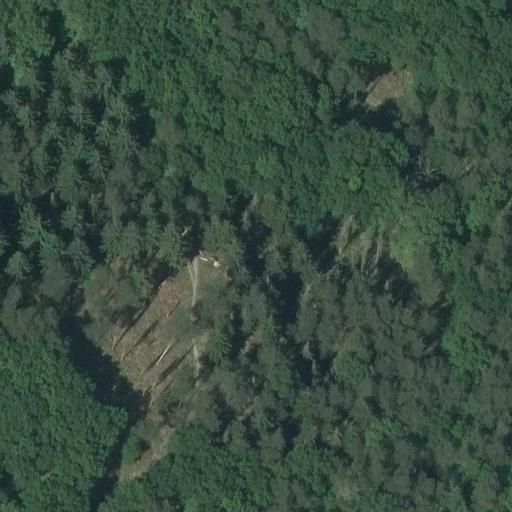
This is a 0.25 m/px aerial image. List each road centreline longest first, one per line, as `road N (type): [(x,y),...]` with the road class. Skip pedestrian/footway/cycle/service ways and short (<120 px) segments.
road 1 (track): [(119,511),(173,453),(189,397),(193,289),(186,241),(137,147),(19,0)]
road 2 (track): [(511,198),(428,133),(146,0)]
